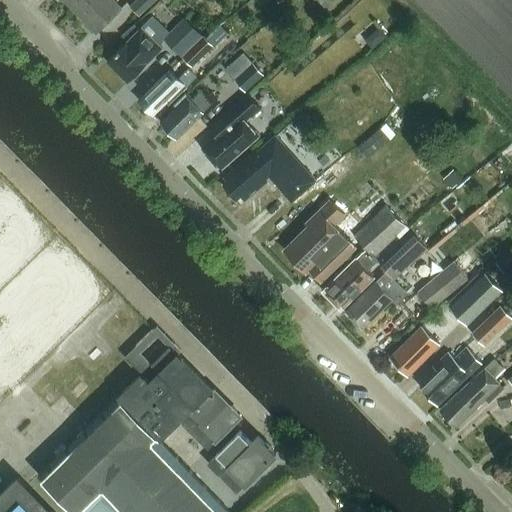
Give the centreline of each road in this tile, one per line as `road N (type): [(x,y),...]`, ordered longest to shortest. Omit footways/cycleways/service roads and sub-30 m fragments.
road 1 (tertiary): [(495,511),(0,11)]
road 2 (residential): [(323,511),(279,448),(0,161)]
